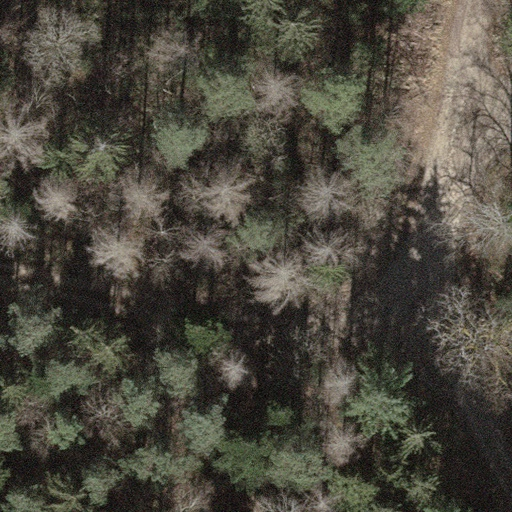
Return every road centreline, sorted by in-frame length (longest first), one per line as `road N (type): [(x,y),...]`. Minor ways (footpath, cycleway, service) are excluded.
road 1 (track): [(486,387),(0,276)]
road 2 (track): [(500,0),(455,254),(486,387),(511,444)]
